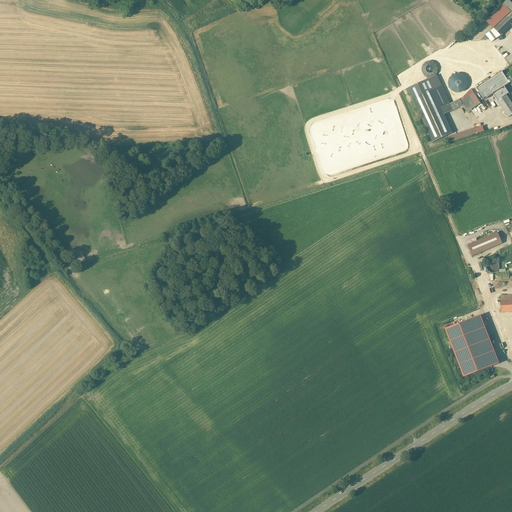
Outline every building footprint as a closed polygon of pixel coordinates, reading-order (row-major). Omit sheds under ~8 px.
[(511,0),(507,0),(503,4),(510,12),(493,28),(494,29),(500,35),(511,24),(510,24),(511,22),(511,0)] [(510,12),(503,4),(486,21),(493,28),(510,12)] [(427,62),(426,62),(425,63),(424,64),(423,65),(423,66),(422,67),(422,68),(422,69),(422,70),(422,71),(422,72),(423,73),(423,74),(424,75),(425,75),(426,76),(427,77),(428,77),(429,77),(430,77),(431,77),(432,77),(433,77),(434,76),(435,76),(435,75),(436,74),(437,73),(437,72),(437,71),(438,70),(438,69),(438,68),(437,67),(437,66),(437,65),(436,64),(435,64),(434,63),(433,62),(431,62),(430,61),(429,61),(428,62),(427,62)] [(479,86),(476,88),(484,100),(493,94),(497,101),(503,97),(499,90),(504,87),(509,83),(501,71),(479,86)] [(436,75),(407,88),(412,99),(441,85),(436,75)] [(441,85),(412,99),(432,143),(452,134),(443,115),(440,109),(449,104),(441,85)] [(504,87),(499,90),(503,97),(506,95),(508,93),(504,87)] [(473,93),(471,89),(464,97),(449,104),(440,109),(443,115),(460,107),(463,105),(460,102),(473,93)] [(473,93),(460,102),(463,105),(466,111),(479,102),(473,93)] [(511,104),(506,95),(503,97),(497,101),(508,117),(511,114),(511,104)] [(475,129),(451,137),(451,136),(446,138),(448,143),(476,133),(475,129)] [(497,233),(468,245),(472,256),(502,243),(497,233)] [(511,295),(500,296),(501,312),(511,311),(511,295)] [(480,315),(445,329),(464,378),(499,364),(480,315)]
